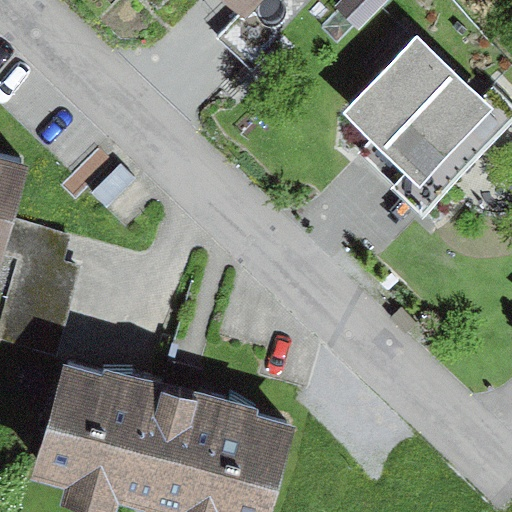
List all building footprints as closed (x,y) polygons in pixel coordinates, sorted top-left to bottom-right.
[(231,0),(250,19),(269,0),(231,0)] [(339,0),(335,5),(361,30),(388,0),(339,0)] [(416,35),(344,111),(372,138),(356,155),(425,219),(511,127),(511,102),(493,84),(482,96),(416,35)] [(0,260),(2,254),(11,219),(26,164),(0,156),(0,260)] [(70,236),(11,219),(2,254),(19,259),(0,325),(0,339),(56,355),(82,265),(63,260),(70,236)] [(102,371),(64,360),(31,477),(64,486),(59,503),(90,511),(114,511),(118,499),(163,511),(270,511),(294,427),(256,416),(258,408),(184,387),(104,365),(102,371)]
